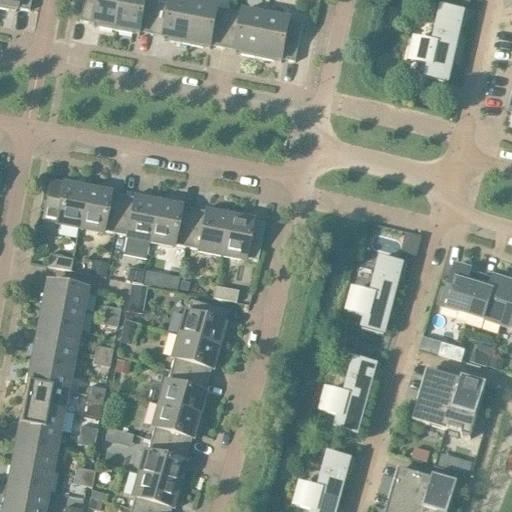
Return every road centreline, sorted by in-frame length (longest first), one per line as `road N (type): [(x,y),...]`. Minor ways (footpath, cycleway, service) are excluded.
road 1 (residential): [(213,511),(303,178)]
road 2 (residential): [(352,511),(442,206)]
road 3 (residential): [(317,118),(37,66)]
road 4 (residential): [(26,127),(303,178)]
road 5 (residential): [(456,153),(488,0)]
road 6 (residential): [(26,127),(0,280)]
road 7 (residential): [(317,118),(341,0)]
